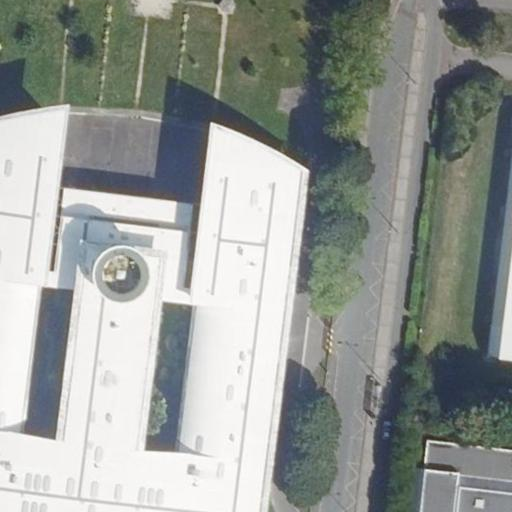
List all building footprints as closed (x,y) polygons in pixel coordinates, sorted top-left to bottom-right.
[(237,0),(223,0),(221,3),(226,12),(234,12),(240,5),(237,0)] [(48,120),(60,120),(65,98),(63,98),(45,99),(18,105),(0,110),(0,125),(6,124),(28,120),(48,120)] [(205,114),(195,200),(215,202),(223,132),(286,169),(300,177),(259,511),(268,511),(309,165),(295,156),(275,144),(254,134),(232,124),(215,118),(205,114)] [(259,511),(300,177),(286,169),(223,132),(215,202),(205,283),(159,278),(161,251),(90,244),(86,271),(45,265),(53,182),(60,120),(48,120),(28,120),(6,124),(0,125),(0,511),(259,511)] [(45,265),(86,271),(90,244),(161,251),(159,278),(205,283),(215,202),(195,200),(128,191),(53,182),(45,265)] [(511,359),(511,192),(491,357),(511,359)] [(511,511),(511,450),(426,440),(422,468),(410,467),(404,511),(511,511)]
